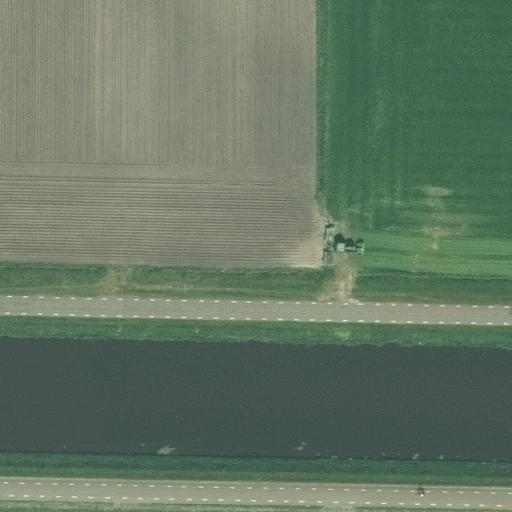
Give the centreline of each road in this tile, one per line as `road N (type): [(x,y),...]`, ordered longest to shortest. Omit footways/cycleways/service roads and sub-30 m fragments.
road 1 (tertiary): [(0,489),(511,500)]
road 2 (tertiary): [(511,318),(0,307)]
